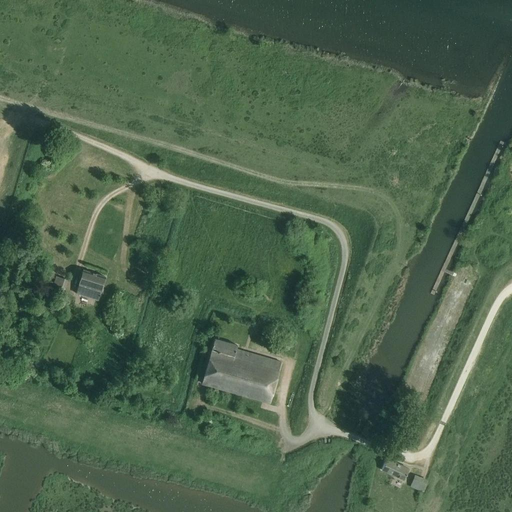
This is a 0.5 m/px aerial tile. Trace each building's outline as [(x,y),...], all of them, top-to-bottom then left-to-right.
[(78,284),(76,293),(98,300),(101,291),(105,277),(82,270),(78,284)] [(56,276),(51,290),(64,293),(68,280),(56,276)] [(236,349),(237,346),(215,340),(202,384),(209,386),(262,401),(269,402),(280,362),(236,349)] [(386,459),(381,469),(404,480),(409,469),(386,459)] [(411,484),(410,487),(422,492),(427,480),(427,479),(425,479),(420,477),(415,475),(411,484)]
